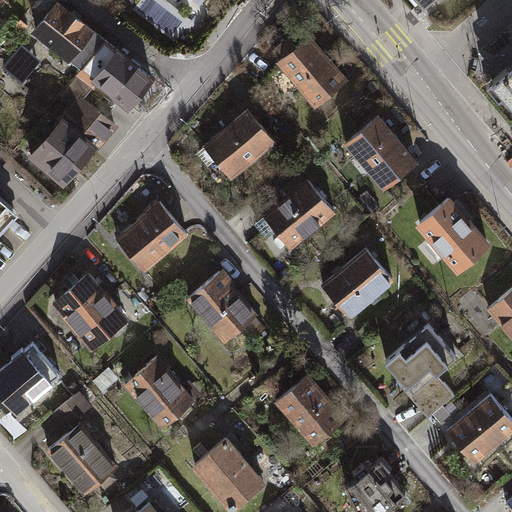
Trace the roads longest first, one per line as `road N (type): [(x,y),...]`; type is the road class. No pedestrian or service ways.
road 1 (residential): [(138,144),(460,511)]
road 2 (residential): [(138,144),(0,296)]
road 3 (tertiary): [(418,81),(511,193)]
road 4 (residential): [(78,0),(186,86)]
road 5 (residential): [(418,81),(511,0)]
